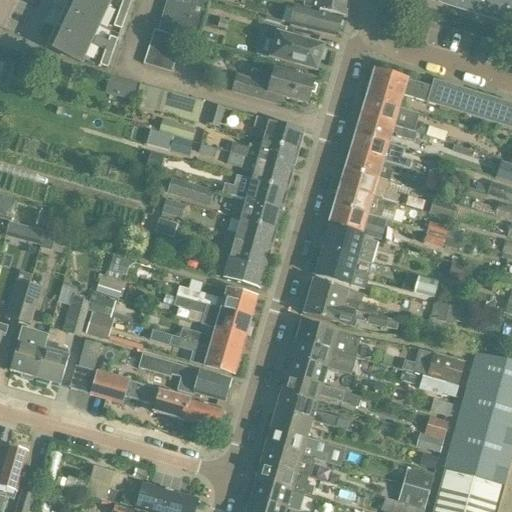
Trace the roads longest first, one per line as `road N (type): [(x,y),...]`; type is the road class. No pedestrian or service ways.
road 1 (residential): [(232,473),(359,36)]
road 2 (residential): [(232,473),(0,406)]
road 3 (unclassified): [(511,78),(359,36)]
